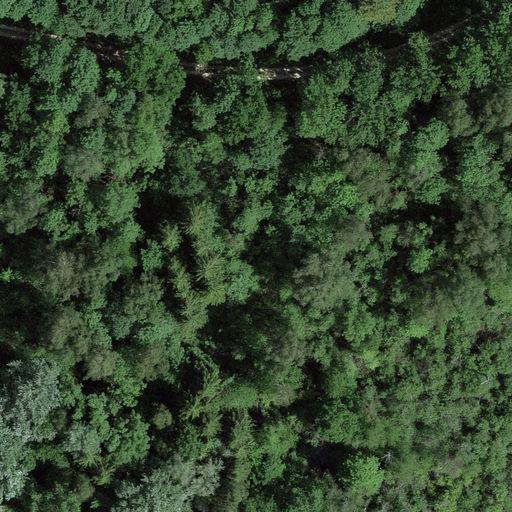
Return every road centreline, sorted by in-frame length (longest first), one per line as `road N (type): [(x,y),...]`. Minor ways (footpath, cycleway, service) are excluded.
road 1 (track): [(0,30),(176,66),(320,70),(431,40),(508,0)]
road 2 (track): [(176,66),(178,197),(222,411),(213,471),(192,511)]
